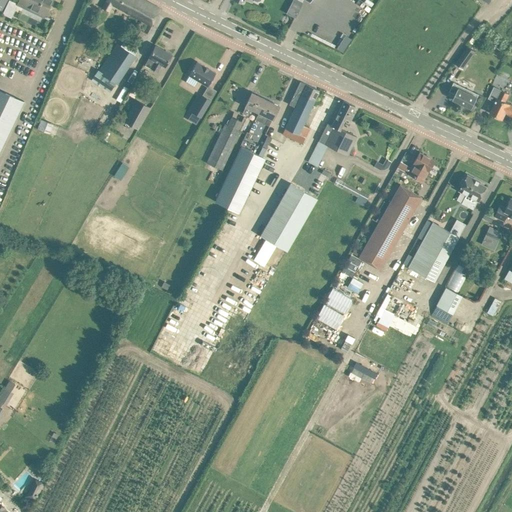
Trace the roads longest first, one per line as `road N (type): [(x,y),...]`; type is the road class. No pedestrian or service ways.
road 1 (tertiary): [(511,162),(170,0)]
road 2 (unknown): [(263,511),(348,353)]
